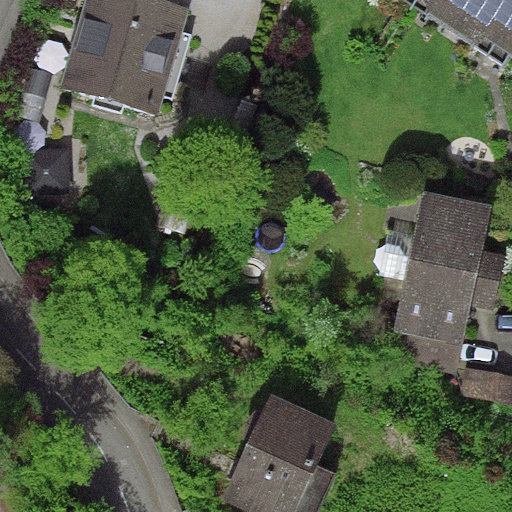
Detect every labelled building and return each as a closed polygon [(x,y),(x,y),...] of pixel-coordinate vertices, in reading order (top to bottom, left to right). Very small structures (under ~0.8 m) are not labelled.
[(190,8),(161,0),(85,0),(60,88),(159,116),(165,96),(173,98),(191,34),(183,32),(190,8)] [(511,0),(427,0),(511,53),(511,0)] [(71,193),(70,147),(20,149),(22,195),(71,193)] [(490,205),(423,192),(417,222),(406,280),(395,331),(405,333),(462,345),(470,307),(495,312),(506,255),(481,250),(490,205)] [(406,280),(417,222),(390,217),(379,275),(406,280)] [(457,374),(462,345),(405,333),(401,351),(409,365),(457,374)] [(511,376),(465,369),(461,394),(511,402),(511,376)] [(336,423),(271,394),(263,412),(256,410),(246,422),(243,438),(249,442),(223,501),(248,511),(319,511),(336,474),(317,465),(336,423)]
